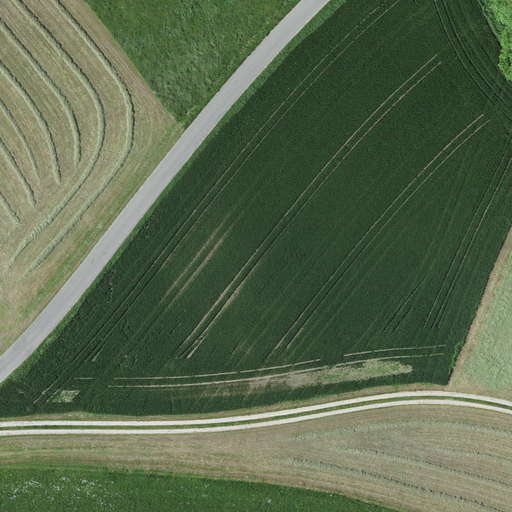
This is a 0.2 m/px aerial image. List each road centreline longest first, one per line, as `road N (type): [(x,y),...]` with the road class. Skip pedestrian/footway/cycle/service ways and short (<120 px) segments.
road 1 (track): [(511,408),(417,397),(227,423),(0,428)]
road 2 (unclassified): [(0,369),(315,0)]
